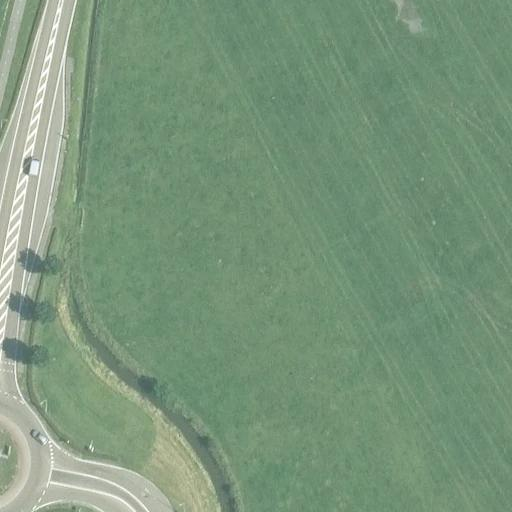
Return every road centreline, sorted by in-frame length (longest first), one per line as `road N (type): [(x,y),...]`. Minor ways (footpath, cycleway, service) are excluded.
road 1 (tertiary): [(0,309),(60,0)]
road 2 (trunk): [(165,511),(133,479),(40,453)]
